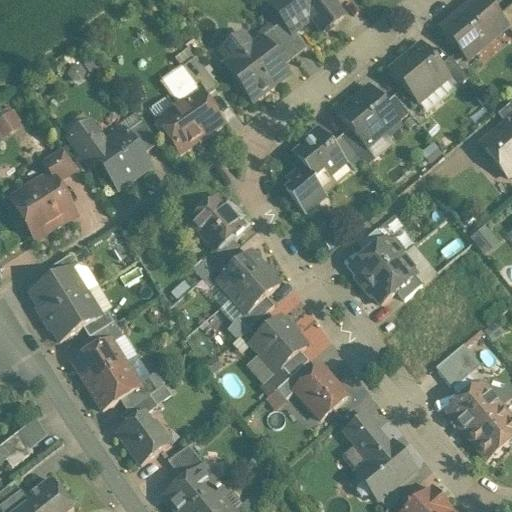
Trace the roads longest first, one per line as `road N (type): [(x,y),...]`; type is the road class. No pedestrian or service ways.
road 1 (residential): [(259,128),(252,184),(309,280),(382,387),(470,488),(511,507)]
road 2 (residential): [(0,322),(123,511)]
road 3 (residential): [(420,0),(259,128)]
